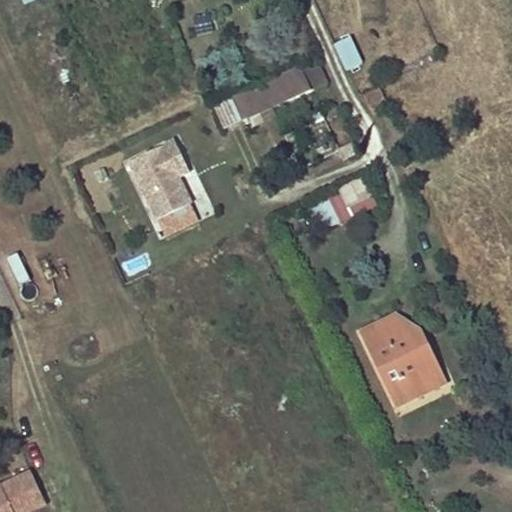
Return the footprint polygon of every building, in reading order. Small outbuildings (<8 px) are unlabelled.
[(334,44),(345,72),(364,64),(353,37),(334,44)] [(258,116),(312,92),(330,83),(322,67),(310,72),(307,66),(214,109),(225,132),(258,116)] [(380,88),(365,94),(371,110),(386,104),(380,88)] [(337,111),(287,127),(299,164),(338,151),(332,131),(342,127),(337,111)] [(187,172),(174,142),(129,162),(155,221),(189,205),(176,177),(187,172)] [(324,200),(338,227),(379,207),(364,179),(324,200)] [(8,259),(19,289),(32,284),(21,254),(8,259)] [(441,369),(430,348),(420,327),(406,334),(395,311),(360,328),(396,401),(417,391),(413,382),(441,369)] [(406,334),(420,327),(395,311),(406,334)] [(417,391),(445,377),(441,369),(413,382),(417,391)] [(31,511),(45,506),(31,474),(0,488),(0,511),(31,511)]
